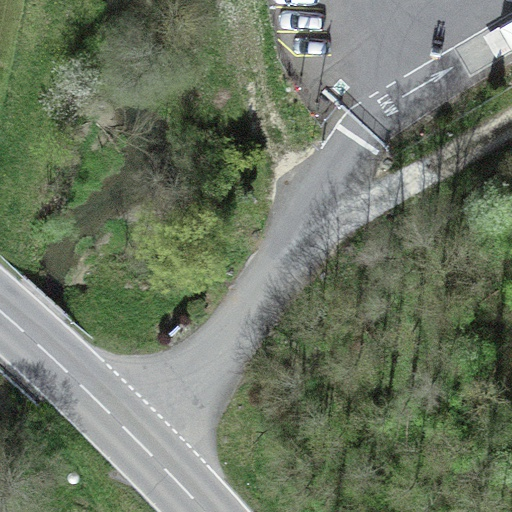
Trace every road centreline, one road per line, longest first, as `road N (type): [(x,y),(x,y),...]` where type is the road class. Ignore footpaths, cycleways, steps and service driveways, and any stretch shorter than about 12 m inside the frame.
road 1 (track): [(281,239),(511,110)]
road 2 (unclassified): [(139,443),(281,239)]
road 3 (primary): [(139,443),(0,310)]
